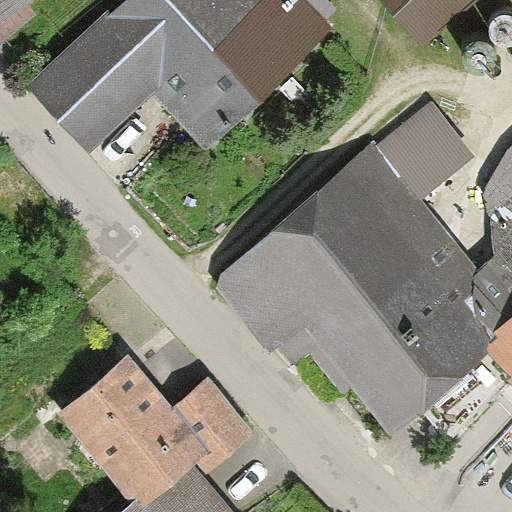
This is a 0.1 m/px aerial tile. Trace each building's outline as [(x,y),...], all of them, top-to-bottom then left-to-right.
[(0,0),(0,50),(39,18),(30,8),(39,0),(0,0)] [(118,0),(27,91),(92,155),(153,94),(210,151),(346,17),(329,0),(118,0)] [(387,0),(426,45),(478,0),(387,0)] [(483,337),(511,311),(511,301),(373,143),(214,282),(294,374),(310,361),(382,443),(492,347),(483,337)] [(483,267),(511,300),(511,144),(501,156),(474,201),(488,222),(493,258),(483,267)] [(511,316),(489,338),(498,348),(490,356),(511,379),(511,316)] [(113,356),(41,411),(118,510),(115,511),(230,511),(200,473),(245,439),(194,372),(151,405),(113,356)]
